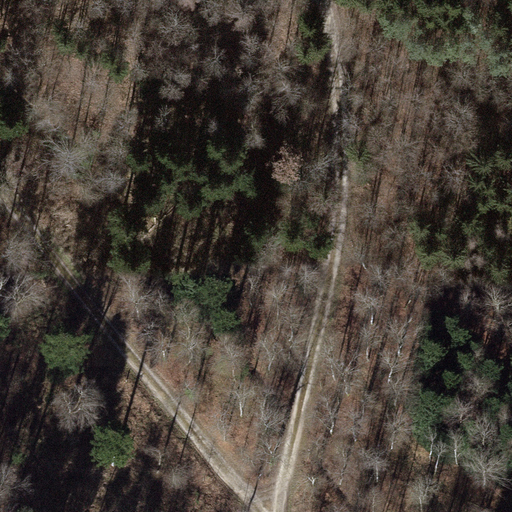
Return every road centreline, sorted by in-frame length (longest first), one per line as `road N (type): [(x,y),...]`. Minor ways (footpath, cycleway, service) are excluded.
road 1 (track): [(287,511),(350,217),(331,27),(320,0)]
road 2 (track): [(272,511),(101,351),(54,237),(0,185)]
